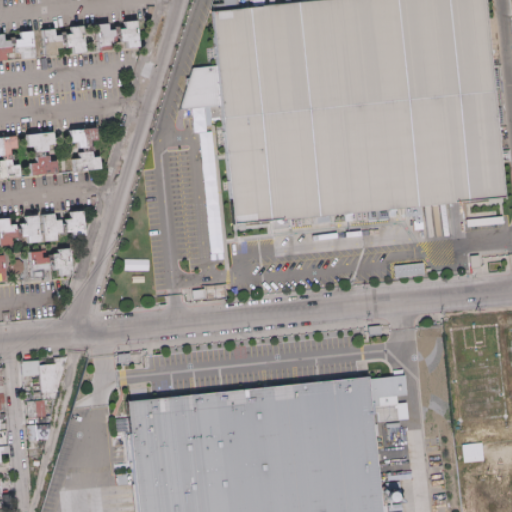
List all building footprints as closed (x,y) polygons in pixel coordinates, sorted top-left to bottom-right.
[(256,0),(214,5),(235,219),(402,202),(506,194),(485,0),(256,0)] [(121,21),(134,20),(136,46),(124,47),(123,41),(117,41),(117,37),(116,29),(122,28),(121,21)] [(93,24),(105,23),(106,30),(111,29),(112,38),(113,42),(107,43),(108,49),(95,50),(95,46),(94,39),(94,36),(93,24)] [(67,27),(80,25),(82,51),(70,53),(69,46),(63,47),(63,43),(62,34),(68,34),(67,27)] [(39,29),(51,28),(52,35),(58,34),(58,43),(59,47),(53,48),(54,54),(42,56),(41,45),(40,40),(39,29)] [(17,32),(29,30),(32,57),(20,58),(19,51),(13,52),(12,48),(11,39),(17,39),(17,32)] [(0,33),(1,40),(6,40),(7,48),(8,52),(2,53),(2,59),(0,59),(0,33)] [(67,130),(93,127),(94,139),(88,140),(88,145),(88,146),(79,147),(75,147),(75,141),(68,142),(67,130)] [(24,134),(50,132),(51,144),(45,145),(45,150),(41,151),(33,151),(33,145),(25,146),(24,134)] [(0,136),(12,136),(13,148),(7,149),(7,155),(0,155),(0,136)] [(80,152),(89,151),(89,157),(96,156),(97,168),(71,171),(70,159),(76,158),(75,152),(80,152)] [(32,157),(37,156),(42,156),(46,156),(46,161),(53,161),(54,172),(28,175),(27,163),(33,163),(32,157)] [(0,159),(8,159),(8,165),(16,164),(17,176),(0,177),(0,159)] [(420,205),(421,215),(404,216),(403,206),(420,205)] [(68,212),(79,210),(82,237),(70,238),(69,231),(63,232),(62,223),(62,219),(68,218),(68,212)] [(350,212),(350,220),(343,221),(342,212),(350,212)] [(39,214),(51,213),(51,220),(57,219),(58,224),(59,232),(53,233),(53,239),(41,240),(39,214)] [(327,214),(328,222),(312,224),(311,216),(327,214)] [(22,216),(34,215),(37,241),(25,243),(24,236),(18,237),(17,228),(16,224),(23,223),(22,216)] [(0,218),(5,218),(6,224),(12,224),(13,228),(13,237),(7,237),(8,244),(0,244),(0,218)] [(49,254),(49,253),(55,253),(55,249),(66,248),(69,274),(57,275),(57,268),(51,269),(50,265),(49,254)] [(27,263),(26,252),(38,250),(38,257),(44,257),(45,265),(46,270),(39,270),(40,277),(29,278),(29,277),(28,273),(28,267),(27,263)] [(0,281),(11,281),(10,254),(0,254),(0,281)] [(471,268),(469,268),(467,255),(476,254),(477,265),(471,266),(471,268)] [(474,267),(482,267),(481,255),(474,255),(474,267)] [(11,260),(17,259),(20,262),(22,266),(21,270),(18,273),(12,273),(8,270),(7,264),(11,260)] [(393,277),(392,265),(421,262),(422,274),(393,277)] [(190,299),(190,290),(202,289),(203,298),(190,299)] [(377,326),(378,334),(366,335),(365,327),(377,326)] [(128,361),(116,363),(115,354),(128,352),(128,361)] [(52,359),(64,358),(55,392),(55,391),(53,363),(52,359)] [(53,363),(55,391),(40,392),(37,365),(53,363)] [(3,367),(0,367),(0,414),(8,414),(3,367)] [(145,511),(131,397),(148,396),(357,375),(374,373),(390,511),(145,511)] [(55,391),(55,392),(53,399),(45,400),(40,400),(40,392),(55,391)] [(497,396),(498,399),(462,404),(461,401),(497,396)] [(45,400),(45,404),(43,404),(44,416),(35,417),(26,418),(25,402),(40,400),(45,400)] [(49,416),(47,424),(35,425),(35,417),(44,416),(49,416)] [(47,424),(44,439),(36,439),(35,439),(34,425),(35,425),(47,424)] [(34,425),(35,439),(36,439),(27,440),(26,425),(34,425)] [(462,445),(464,463),(486,460),(483,442),(462,445)]
